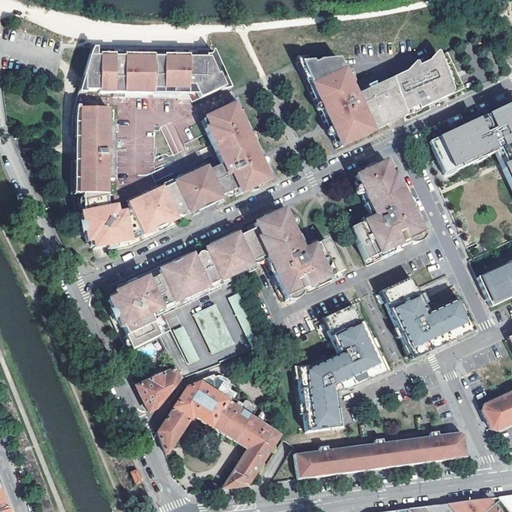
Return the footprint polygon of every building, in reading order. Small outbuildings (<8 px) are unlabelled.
[(200,98),(229,84),(213,49),(198,49),(198,57),(190,57),(190,49),(125,48),(125,56),(116,56),(115,48),(94,47),(80,92),(119,92),(185,93),(198,94),(200,98)] [(125,56),(125,48),(115,48),(116,56),(125,56)] [(198,57),(198,49),(190,49),(190,57),(198,57)] [(392,78),(407,115),(441,98),(465,87),(449,52),(392,78)] [(327,128),(336,148),(407,115),(392,78),(356,95),(351,84),(346,72),(339,58),(296,62),(324,122),(334,117),(336,120),(337,123),(327,128)] [(350,71),(346,72),(351,84),(354,82),(350,71)] [(262,155),(236,100),(200,117),(208,134),(222,166),(224,170),(220,172),(218,167),(209,171),(222,199),(223,199),(222,196),(234,191),(236,196),(273,179),(267,167),(258,171),(254,162),(253,159),(262,155)] [(511,103),(488,115),(492,126),(490,127),(485,117),(428,143),(444,177),(475,162),(474,159),(481,155),(483,159),(494,153),(499,151),(506,168),(502,170),(511,192),(511,103)] [(110,107),(75,106),(73,151),(72,192),(108,193),(109,143),(110,107)] [(334,117),(324,122),(327,128),(337,123),(336,120),(334,117)] [(499,151),(494,153),(502,170),(506,168),(499,151)] [(267,167),(262,155),(253,159),(254,162),(258,171),(267,167)] [(428,234),(394,158),(353,176),(366,205),(369,203),(374,214),(375,216),(371,217),(359,223),(350,227),(367,264),(403,248),(402,245),(428,234)] [(98,240),(100,248),(104,247),(108,246),(110,251),(130,246),(178,225),(176,218),(178,217),(181,217),(183,217),(184,216),(185,215),(185,213),(188,212),(188,213),(190,214),(192,213),(198,210),(198,211),(204,208),(215,204),(214,203),(222,199),(209,171),(206,164),(198,168),(200,171),(190,176),(158,190),(129,204),(131,210),(123,213),(118,214),(116,207),(110,208),(108,201),(108,193),(72,192),(81,236),(85,236),(87,242),(93,241),(98,240)] [(127,200),(129,204),(158,190),(190,176),(200,171),(198,168),(188,173),(127,200)] [(369,203),(366,205),(370,214),(371,217),(375,216),(374,214),(369,203)] [(300,245),(296,236),(299,234),(286,207),(245,226),(247,230),(238,235),(252,264),(261,259),(281,299),(291,294),(305,288),(306,290),(344,274),(326,237),(305,246),(301,248),(300,245)] [(359,223),(371,217),(370,214),(357,219),(359,223)] [(191,258),(190,256),(188,252),(142,273),(116,286),(118,290),(113,293),(114,297),(111,299),(107,301),(113,314),(109,316),(120,339),(125,337),(131,350),(158,336),(174,369),(180,379),(219,365),(218,362),(259,348),(265,345),(231,275),(252,264),(238,235),(235,229),(207,242),(209,247),(203,250),(204,252),(200,253),(199,252),(198,252),(196,252),(195,252),(194,253),(194,254),(193,255),(193,257),(191,258)] [(305,246),(299,234),(296,236),(300,245),(301,248),(305,246)] [(511,261),(476,279),(490,308),(511,297),(511,261)] [(410,275),(382,287),(387,299),(384,301),(406,351),(417,347),(420,351),(426,348),(433,345),(457,335),(455,330),(469,324),(457,296),(442,303),(443,304),(427,312),(410,275)] [(387,299),(382,287),(378,289),(384,301),(387,299)] [(380,370),(352,307),(323,320),(329,332),(325,334),(336,357),(307,370),(295,372),(304,435),(335,431),(333,420),(337,419),(333,395),(333,391),(338,389),(347,385),(349,389),(364,383),(371,380),(369,375),(380,370)] [(329,332),(323,320),(320,322),(325,334),(329,332)] [(471,328),(469,324),(455,330),(457,335),(471,328)] [(511,334),(502,339),(511,360),(511,384),(477,401),(490,429),(494,432),(511,423),(511,334)] [(125,337),(120,339),(126,352),(131,350),(125,337)] [(420,351),(417,347),(406,351),(408,356),(420,351)] [(155,409),(180,379),(174,369),(162,374),(148,381),(135,387),(148,412),(155,409)] [(380,370),(369,375),(371,380),(382,375),(380,370)] [(147,378),(148,381),(162,374),(161,371),(147,378)] [(192,415),(246,450),(220,490),(246,487),(279,436),(262,426),(269,416),(262,411),(254,420),(251,418),(257,410),(256,407),(247,400),(244,401),(241,405),(238,409),(227,402),(230,398),(232,395),(225,391),(228,387),(227,384),(219,379),(216,380),(213,384),(208,381),(186,389),(156,433),(165,455),(192,415)] [(349,389),(347,385),(338,389),(340,393),(349,389)] [(238,409),(241,405),(230,398),(227,402),(238,409)] [(293,456),(296,480),(466,458),(463,436),(458,433),(437,436),(437,432),(432,433),(428,433),(429,437),(382,443),(381,440),(377,441),(373,441),(374,444),(326,451),(326,448),(322,448),(318,449),(319,452),(293,456)] [(142,483),(136,470),(129,473),(134,485),(142,483)] [(511,511),(511,495),(496,498),(499,501),(507,511),(511,511)] [(447,505),(453,511),(484,511),(493,505),(488,500),(447,505)]
